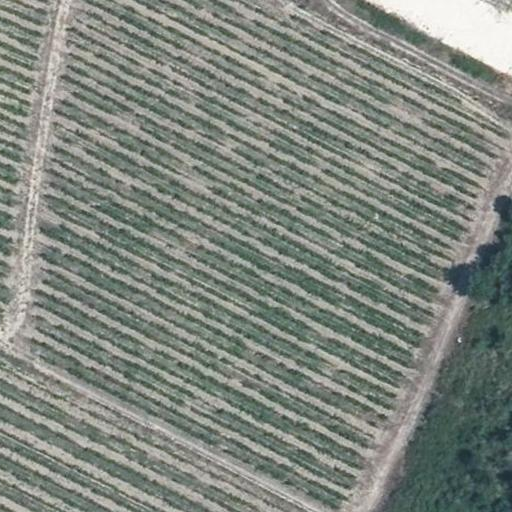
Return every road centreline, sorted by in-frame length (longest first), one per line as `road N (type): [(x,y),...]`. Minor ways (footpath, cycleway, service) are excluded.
road 1 (track): [(73,0),(38,153),(15,335),(0,329)]
road 2 (track): [(327,0),(511,100)]
